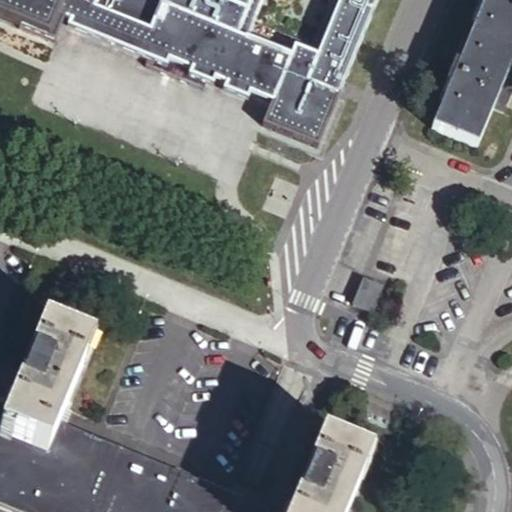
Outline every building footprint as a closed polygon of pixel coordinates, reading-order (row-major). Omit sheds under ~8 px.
[(0,0),(0,33),(9,37),(8,40),(39,53),(49,29),(54,31),(51,38),(152,79),(155,73),(176,82),(174,88),(199,99),(202,92),(211,96),(209,103),(234,113),(237,107),(258,116),(248,138),(304,161),(370,0),(0,0)] [(511,0),(482,0),(429,126),(477,146),(493,108),(504,114),(510,99),(511,95),(511,90),(503,86),(511,65),(511,0)] [(356,305),(373,312),(384,286),(368,279),(356,305)] [(0,482),(71,511),(349,511),(370,461),(321,440),(291,511),(277,511),(61,422),(92,345),(44,325),(11,401),(0,396),(0,482)] [(0,503),(14,509),(21,511),(71,511),(0,482),(0,503)]
